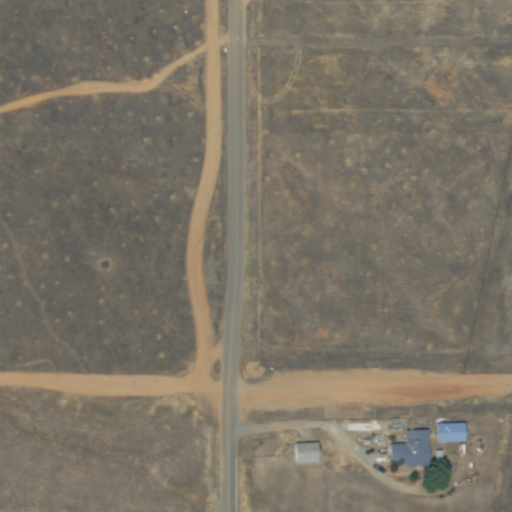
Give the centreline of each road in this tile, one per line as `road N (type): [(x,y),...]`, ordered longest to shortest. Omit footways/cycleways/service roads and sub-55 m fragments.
road 1 (tertiary): [(229,511),(231,227)]
road 2 (tertiary): [(231,0),(231,227)]
